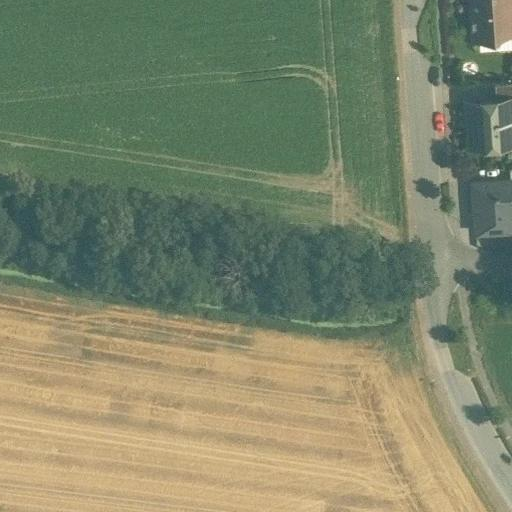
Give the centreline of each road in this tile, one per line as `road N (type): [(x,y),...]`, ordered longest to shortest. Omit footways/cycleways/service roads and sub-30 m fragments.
road 1 (residential): [(511,485),(476,433),(437,346),(428,250)]
road 2 (residential): [(428,250),(411,0)]
